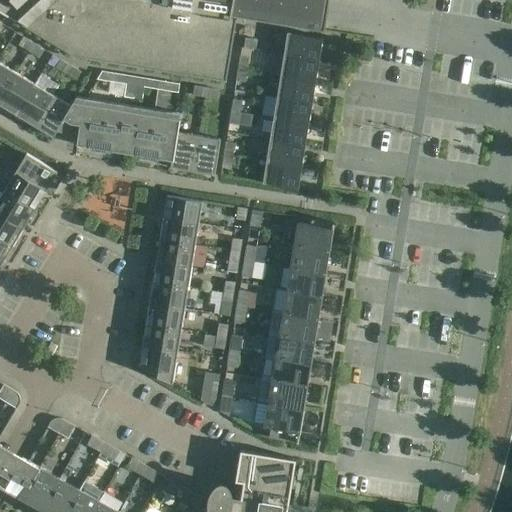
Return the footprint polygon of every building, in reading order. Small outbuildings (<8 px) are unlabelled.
[(0,0),(0,11),(75,56),(227,81),(237,17),(325,31),(329,0),(0,0)] [(480,0),(478,8),(502,15),(506,0),(480,0)] [(284,54),(320,60),(324,38),(288,32),(284,54)] [(19,45),(29,51),(34,43),(24,37),(19,45)] [(257,40),(245,38),(244,47),(256,49),(257,40)] [(44,49),(34,43),(29,51),(40,57),(44,49)] [(320,60),(284,54),(281,75),(316,81),(320,60)] [(239,68),(248,70),(250,58),(241,56),(239,68)] [(56,67),(66,73),(70,65),(61,59),(56,67)] [(0,62),(0,104),(54,137),(61,125),(70,130),(79,131),(77,144),(93,146),(94,141),(112,144),(111,149),(140,154),(141,149),(159,152),(158,157),(172,159),(171,167),(215,174),(221,139),(178,132),(181,118),(74,101),(71,105),(0,62)] [(81,72),(70,65),(66,73),(77,79),(81,72)] [(248,70),(239,68),(237,80),(246,81),(248,70)] [(101,80),(119,83),(120,73),(102,71),(101,80)] [(134,97),(136,85),(137,76),(120,73),(119,83),(126,84),(124,97),(134,99),(134,97)] [(316,81),(281,75),(277,96),(313,102),(316,81)] [(144,87),(158,89),(160,80),(137,76),(136,85),(134,97),(142,99),(144,87)] [(160,80),(158,89),(172,91),(179,92),(180,83),(160,80)] [(207,88),(195,86),(193,95),(205,97),(207,88)] [(217,99),(219,90),(207,88),(205,97),(217,99)] [(313,102),(277,96),(274,118),(309,123),(313,102)] [(232,111),(241,112),(243,100),(234,99),(232,111)] [(362,125),(363,107),(354,107),(354,141),(376,141),(376,125),(362,125)] [(241,112),(232,111),(230,123),(239,124),(241,112)] [(309,123),(274,118),(270,139),(306,145),(309,123)] [(306,145),(270,139),(267,160),(302,166),(306,145)] [(225,153),(234,155),(236,143),(227,141),(225,153)] [(16,172),(47,190),(58,171),(27,153),(16,172)] [(234,155),(225,153),(223,165),(232,167),(234,155)] [(299,188),(302,171),(302,166),(267,160),(263,182),(299,188)] [(4,191),(35,209),(47,190),(16,172),(4,191)] [(0,197),(0,212),(24,227),(35,209),(4,191),(0,197)] [(164,217),(199,223),(203,201),(167,195),(164,217)] [(236,218),(245,220),(247,208),(238,207),(236,218)] [(260,227),(263,211),(253,210),(250,225),(260,227)] [(0,238),(13,246),(24,227),(0,212),(0,238)] [(160,238),(196,244),(199,223),(164,217),(160,238)] [(295,245),(330,251),(335,223),(312,219),(311,224),(299,222),(295,245)] [(227,237),(228,223),(204,222),(204,237),(227,237)] [(0,262),(2,264),(13,246),(0,238),(0,262)] [(157,260),(192,265),(196,244),(160,238),(157,260)] [(231,250),(240,251),(242,239),(233,238),(231,250)] [(223,259),(225,246),(208,243),(206,257),(223,259)] [(245,260),(255,262),(257,246),(247,245),(245,260)] [(291,268),(327,273),(330,251),(295,245),(291,268)] [(240,251),(231,250),(227,271),(236,273),(240,251)] [(153,281),(189,287),(192,265),(157,260),(153,281)] [(255,262),(245,260),(242,275),(252,277),(255,262)] [(287,290),(323,296),(327,273),(291,268),(287,290)] [(150,302),(185,308),(189,287),(153,281),(150,302)] [(224,292),(233,294),(235,282),(226,281),(224,292)] [(277,289),(273,311),(319,319),(323,296),(287,290),(277,289)] [(237,306),(247,308),(250,291),(240,290),(237,306)] [(233,294),(224,292),(222,304),(231,306),(233,294)] [(146,323),(182,329),(185,308),(150,302),(146,323)] [(247,308),(237,306),(235,320),(245,322),(247,308)] [(273,311),(269,334),(316,341),(319,319),(273,311)] [(143,345),(178,351),(182,329),(146,323),(143,345)] [(217,335),(226,336),(228,325),(219,323),(217,335)] [(269,334),(266,356),(312,363),(316,341),(269,334)] [(226,336),(217,335),(215,347),(224,349),(226,336)] [(230,350),(240,352),(242,336),(232,335),(230,350)] [(178,351),(143,345),(139,365),(173,384),(178,351)] [(240,352),(230,350),(227,365),(237,367),(240,352)] [(266,356),(262,379),(308,386),(312,363),(266,356)] [(235,389),(254,390),(255,373),(236,372),(235,389)] [(258,401),(269,403),(304,408),(308,386),(262,379),(258,401)] [(222,395),(232,397),(235,381),(225,380),(222,395)] [(0,398),(5,401),(13,389),(4,384),(0,390),(0,398)] [(17,392),(16,391),(13,389),(5,401),(17,408),(19,404),(20,403),(20,401),(20,400),(20,398),(20,396),(19,395),(19,394),(17,392)] [(232,397),(222,395),(220,411),(229,416),(232,397)] [(304,408),(269,403),(265,426),(271,427),(269,436),(299,441),(304,408)] [(51,420),(50,422),(48,426),(59,433),(66,421),(63,419),(61,418),(59,418),(57,418),(55,418),(53,419),(51,420)] [(66,421),(59,433),(68,438),(75,426),(66,421)] [(101,452),(106,443),(92,435),(87,444),(101,452)] [(0,472),(13,451),(6,447),(0,443),(0,472)] [(106,443),(101,452),(114,460),(119,451),(106,443)] [(287,511),(296,459),(241,450),(233,499),(229,499),(228,487),(218,485),(213,497),(214,497),(212,511),(216,511),(226,511),(227,506),(240,508),(239,509),(237,511),(287,511)] [(0,485),(23,498),(40,467),(13,451),(0,472),(0,485)] [(141,475),(146,466),(132,458),(127,467),(141,475)] [(146,466),(141,475),(154,482),(159,473),(146,466)] [(42,509),(60,478),(40,467),(23,498),(42,509)] [(46,511),(67,511),(80,489),(60,478),(42,509),(46,511)] [(181,497),(185,488),(171,480),(166,489),(181,497)] [(93,511),(100,501),(104,492),(85,481),(80,489),(67,511),(93,511)] [(185,488),(181,497),(194,504),(199,496),(185,488)] [(119,511),(120,511),(100,501),(93,511),(119,511)]
